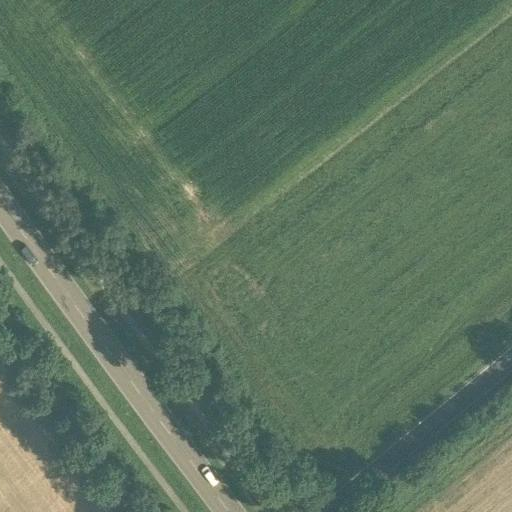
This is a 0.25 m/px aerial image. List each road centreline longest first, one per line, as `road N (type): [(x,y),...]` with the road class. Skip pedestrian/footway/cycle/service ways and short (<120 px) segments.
road 1 (primary): [(230,511),(0,197)]
road 2 (unclassified): [(511,379),(357,511)]
